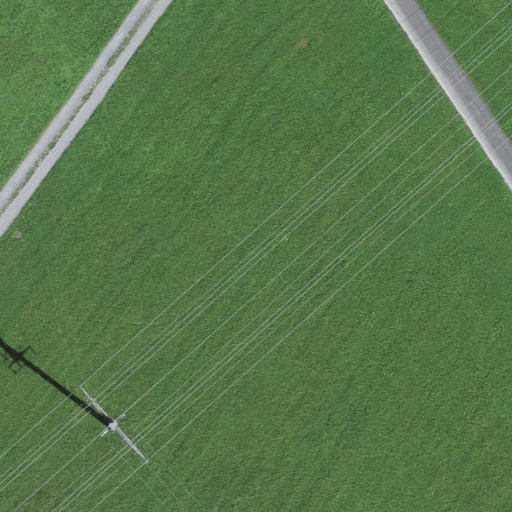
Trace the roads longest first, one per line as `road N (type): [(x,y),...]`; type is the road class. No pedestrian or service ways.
road 1 (track): [(156,0),(0,211)]
road 2 (unclassified): [(399,0),(511,167)]
